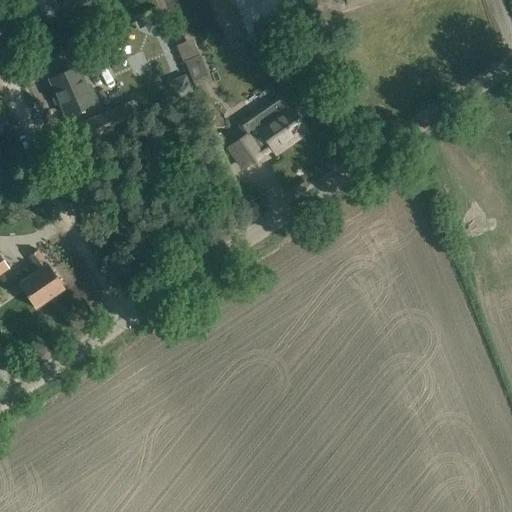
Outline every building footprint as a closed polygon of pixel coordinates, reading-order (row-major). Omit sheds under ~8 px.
[(79,66),(48,78),(64,118),(99,102),(91,83),(86,85),(79,66)] [(247,132),(228,145),(243,167),(263,153),(262,152),(271,146),(274,151),(305,129),(288,104),(287,105),(282,96),(268,106),(242,123),(247,132)] [(79,124),(87,142),(131,122),(140,118),(133,99),(123,103),(79,124)] [(40,269),(18,284),(35,308),(64,288),(47,263),(37,249),(29,255),(40,269)] [(0,272),(9,267),(0,252),(0,272)]
